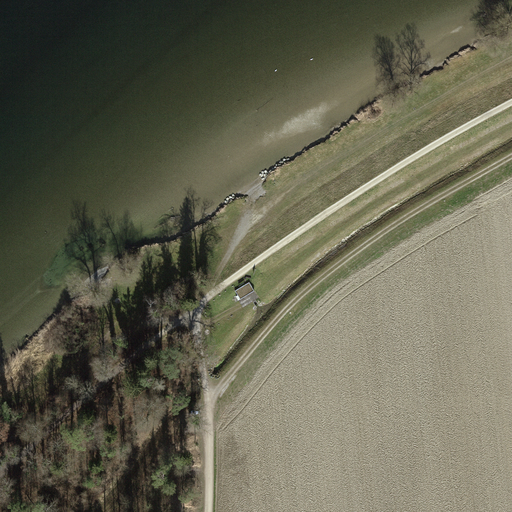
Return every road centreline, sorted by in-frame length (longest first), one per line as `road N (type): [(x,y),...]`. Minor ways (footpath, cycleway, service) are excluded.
road 1 (track): [(199,409),(308,290),(511,159)]
road 2 (track): [(196,306),(350,195),(511,97)]
road 3 (track): [(196,306),(0,475)]
road 4 (track): [(196,306),(205,511)]
